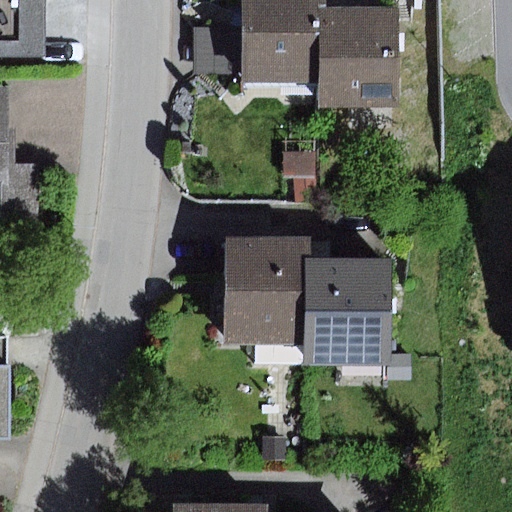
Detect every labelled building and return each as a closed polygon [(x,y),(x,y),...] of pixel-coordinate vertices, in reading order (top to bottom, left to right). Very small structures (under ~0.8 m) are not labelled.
[(0,0),(0,56),(48,56),(47,0),(0,0)] [(323,0),(248,0),(248,28),(248,75),(248,80),(324,81),(324,7),(323,0)] [(401,7),(324,7),(324,81),(324,105),(350,105),(395,105),(401,105),(401,7)] [(248,75),(248,28),(195,27),(195,75),(248,75)] [(10,90),(0,89),(0,232),(33,232),(32,164),(11,164),(10,90)] [(395,105),(350,105),(351,130),(396,130),(395,105)] [(316,152),(285,153),(285,177),(316,176),(316,152)] [(443,171),(429,171),(429,190),(443,190),(443,171)] [(311,240),(229,239),(227,344),(309,345),(311,261),(311,240)] [(392,262),(311,261),(309,345),(309,365),(391,365),(391,356),(392,262)] [(17,317),(17,338),(41,338),(41,317),(17,317)] [(0,336),(0,367),(10,367),(9,336),(0,336)] [(412,356),(391,356),(391,365),(391,382),(413,382),(412,356)] [(0,367),(0,439),(10,439),(10,367),(0,367)] [(285,438),(264,439),(264,461),(285,461),(285,438)]
